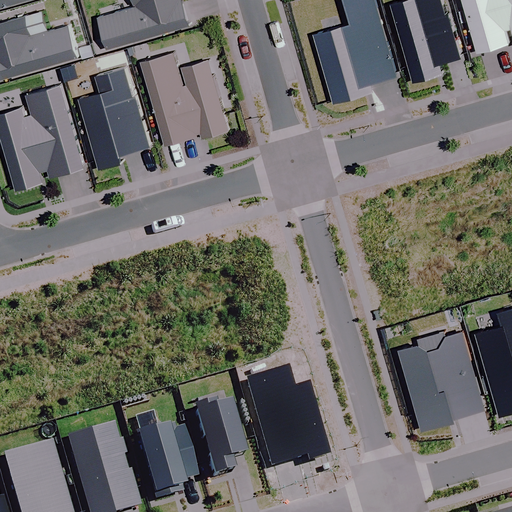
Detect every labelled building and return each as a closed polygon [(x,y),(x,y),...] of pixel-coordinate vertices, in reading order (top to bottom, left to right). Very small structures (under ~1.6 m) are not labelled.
[(103,15),(112,47),(194,24),(187,0),(139,0),(141,4),(103,15)] [(402,74),(380,0),(351,0),(357,21),(320,31),(339,99),(376,89),(374,82),(402,74)] [(399,0),(396,1),(418,79),(447,70),(444,60),(465,54),(453,12),(450,13),(446,0),(399,0)] [(511,0),(467,0),(481,50),(511,41),(511,30),(511,27),(511,26),(511,0)] [(30,14),(0,22),(0,74),(1,78),(83,55),(74,23),(36,34),(30,14)] [(177,51),(146,59),(169,142),(206,132),(207,135),(233,128),(213,58),(182,66),(177,51)] [(138,95),(130,66),(101,74),(105,90),(84,96),(105,167),(128,161),(126,152),(154,144),(140,95),(138,95)] [(88,166),(64,83),(31,92),(37,112),(28,114),(26,105),(0,112),(21,187),(48,179),(45,170),(53,167),(56,175),(88,166)] [(511,303),(502,307),(506,320),(479,328),(504,411),(511,408),(511,303)] [(424,338),(403,344),(427,423),(489,405),(466,326),(449,331),(448,327),(423,334),(424,338)] [(214,398),(193,404),(214,473),(234,467),(230,456),(244,452),(229,400),(215,404),(214,398)] [(168,421),(136,431),(156,498),(182,490),(181,484),(185,483),(184,479),(198,475),(183,426),(171,430),(168,421)] [(112,422),(67,435),(89,511),(114,511),(139,505),(129,471),(127,471),(122,454),(125,453),(120,439),(118,440),(112,422)] [(71,511),(50,439),(3,453),(21,511),(71,511)]
